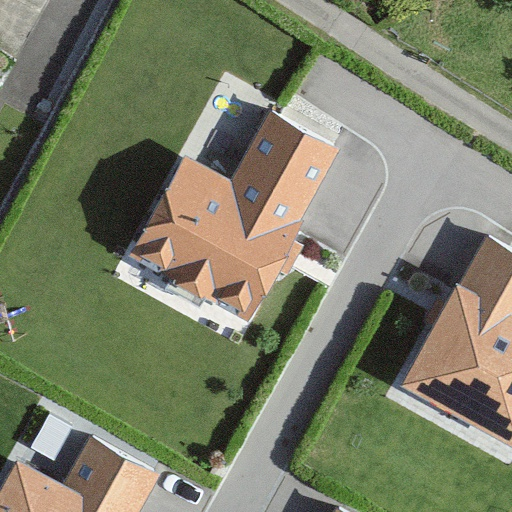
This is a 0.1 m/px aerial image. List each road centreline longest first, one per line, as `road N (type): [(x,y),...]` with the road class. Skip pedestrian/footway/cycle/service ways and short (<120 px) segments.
road 1 (residential): [(238,511),(432,158)]
road 2 (residential): [(511,137),(294,0)]
